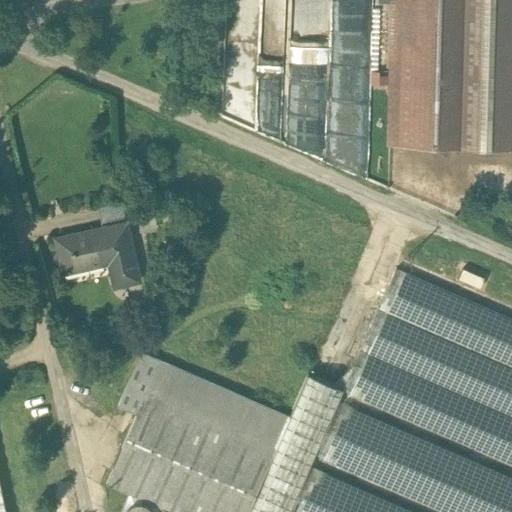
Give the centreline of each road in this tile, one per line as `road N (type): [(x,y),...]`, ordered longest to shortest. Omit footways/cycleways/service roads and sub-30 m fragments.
road 1 (unclassified): [(0,34),(511,257)]
road 2 (residential): [(83,511),(0,143)]
road 3 (residential): [(124,0),(0,25)]
